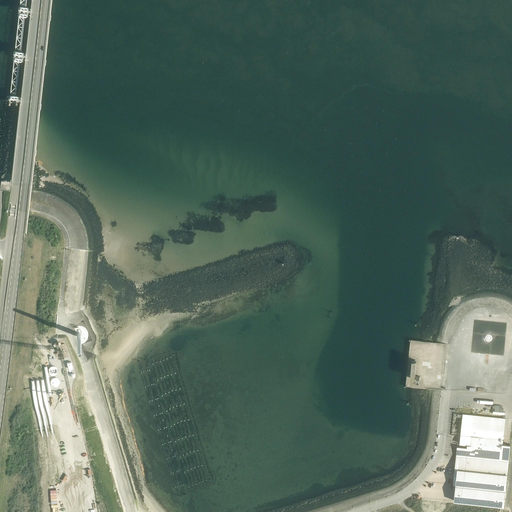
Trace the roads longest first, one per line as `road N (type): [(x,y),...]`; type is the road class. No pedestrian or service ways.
road 1 (primary): [(0,392),(45,0)]
road 2 (unclassified): [(0,318),(36,0)]
road 3 (unclassified): [(359,511),(399,499),(434,467),(450,346)]
